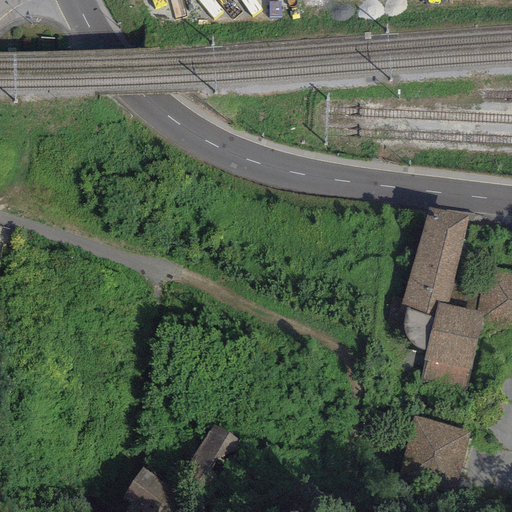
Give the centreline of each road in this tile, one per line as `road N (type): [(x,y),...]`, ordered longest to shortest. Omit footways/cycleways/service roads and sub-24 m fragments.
road 1 (tertiary): [(511,201),(288,172),(208,143),(149,102),(104,52),(73,0)]
road 2 (track): [(174,272),(330,346),(346,367),(351,398),(330,499)]
road 3 (unclassified): [(0,218),(174,272)]
